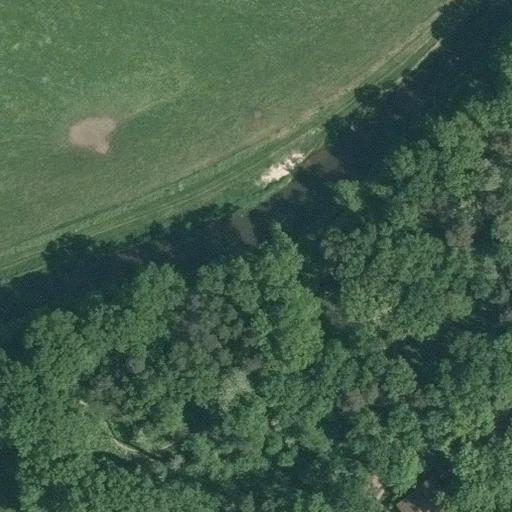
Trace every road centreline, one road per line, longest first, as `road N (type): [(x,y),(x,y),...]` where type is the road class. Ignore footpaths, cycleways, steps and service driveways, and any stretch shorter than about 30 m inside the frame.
road 1 (track): [(471,0),(456,21),(349,105),(0,265)]
road 2 (track): [(367,511),(511,330)]
road 3 (track): [(511,57),(432,140),(387,171)]
